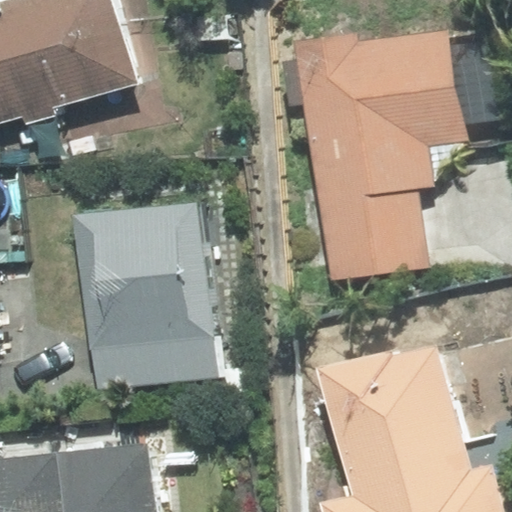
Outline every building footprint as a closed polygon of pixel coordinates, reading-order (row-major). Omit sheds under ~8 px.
[(0,0),(0,118),(142,75),(119,0),(0,0)] [(292,30),(333,283),(432,268),(418,181),(434,179),(427,139),(465,133),(446,15),(358,29),(357,19),(292,30)] [(77,204),(92,345),(214,331),(197,190),(77,204)] [(319,494),(324,511),(504,511),(490,459),(470,464),(432,329),(390,341),(389,336),(313,356),(349,486),(319,494)] [(0,441),(0,511),(162,511),(153,426),(0,441)]
